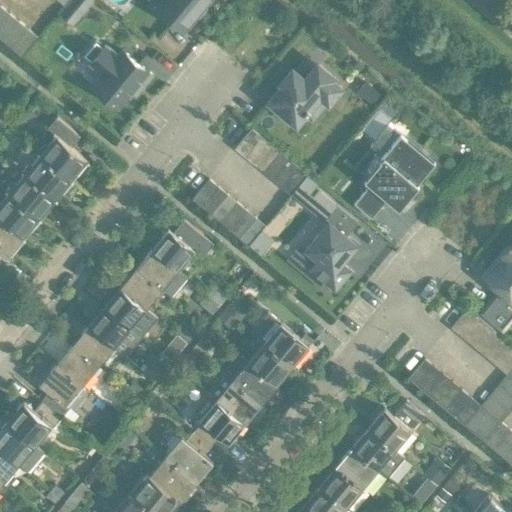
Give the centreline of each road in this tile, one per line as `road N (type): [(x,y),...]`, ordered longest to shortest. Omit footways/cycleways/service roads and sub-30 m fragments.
road 1 (residential): [(0,341),(225,72)]
road 2 (residential): [(218,511),(443,245)]
